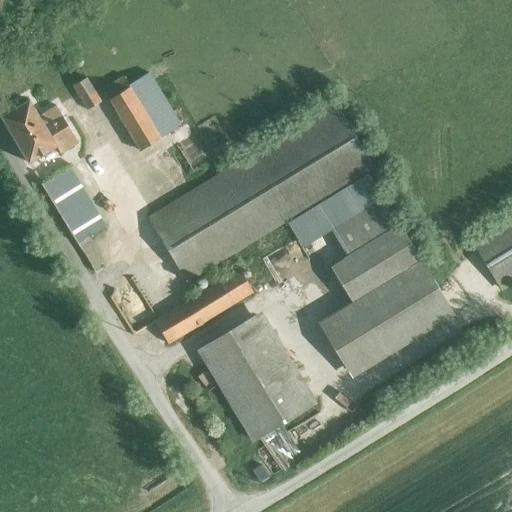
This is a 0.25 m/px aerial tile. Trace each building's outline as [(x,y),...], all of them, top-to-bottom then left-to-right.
[(124,76),(102,88),(140,151),(180,126),(150,73),(130,85),(124,76)] [(102,102),(87,77),(72,86),(87,110),(102,102)] [(30,99),(2,117),(29,162),(56,146),(61,154),(79,142),(56,105),(40,115),(30,99)] [(335,103),(147,217),(187,283),(368,172),(375,168),(335,103)] [(167,149),(157,155),(178,190),(188,184),(167,149)] [(155,150),(141,156),(159,192),(172,186),(155,150)] [(42,183),(96,272),(107,265),(90,236),(106,226),(70,166),(42,183)] [(399,223),(368,172),(288,223),(303,247),(331,230),(346,255),(399,223)] [(511,215),(471,241),(499,287),(511,279),(511,215)] [(346,255),(330,265),(352,302),(318,322),(351,378),(455,315),(399,223),(346,255)] [(113,266),(101,269),(105,285),(117,282),(113,266)] [(253,292),(239,269),(154,320),(168,343),(253,292)] [(196,350),(209,369),(273,331),(261,310),(196,350)] [(273,331),(209,369),(251,438),(314,399),(273,331)]
